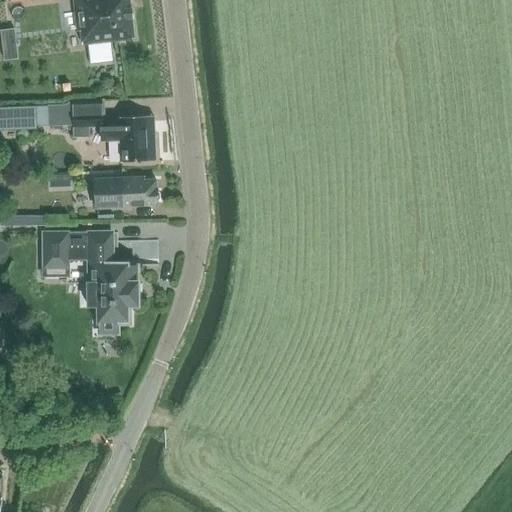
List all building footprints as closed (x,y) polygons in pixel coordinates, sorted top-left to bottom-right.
[(74,0),(78,33),(82,32),(83,46),(133,39),(134,40),(135,39),(135,37),(130,0),(74,0)] [(14,29),(0,31),(4,61),(18,59),(14,29)] [(122,163),(156,162),(155,136),(149,136),(149,117),(101,119),(101,100),(48,102),(48,106),(49,125),(73,125),(73,138),(90,137),(89,128),(102,127),(102,134),(121,133),(122,163)] [(48,102),(0,104),(0,130),(37,129),(37,126),(49,125),(48,106),(48,102)] [(124,208),(158,206),(157,180),(143,181),(143,176),(122,178),(97,178),(99,207),(124,206),(124,208)] [(35,216),(34,204),(13,205),(14,217),(35,216)] [(144,222),(129,221),(128,249),(161,250),(163,209),(145,208),(144,222)] [(88,283),(88,284),(101,284),(101,304),(98,304),(98,331),(119,331),(119,326),(132,326),(132,305),(137,305),(137,299),(134,298),(134,265),(113,265),(113,233),(45,233),(45,267),(68,267),(68,259),(89,259),(89,283),(88,283)]
